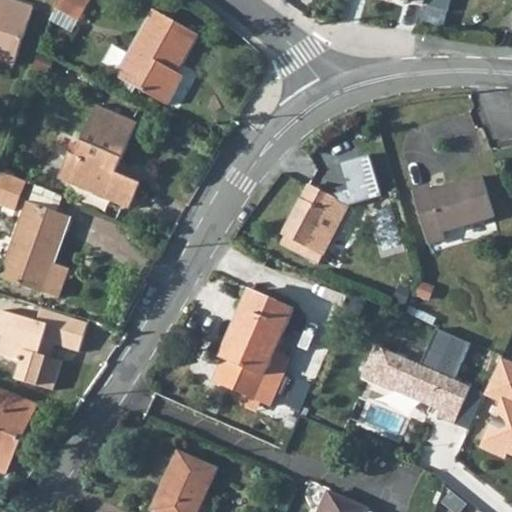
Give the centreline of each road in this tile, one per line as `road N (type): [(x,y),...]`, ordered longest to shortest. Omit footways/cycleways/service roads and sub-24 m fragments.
road 1 (residential): [(318,101),(246,170),(29,511)]
road 2 (residential): [(511,73),(402,73),(318,101)]
road 3 (residential): [(318,101),(284,40),(232,0)]
